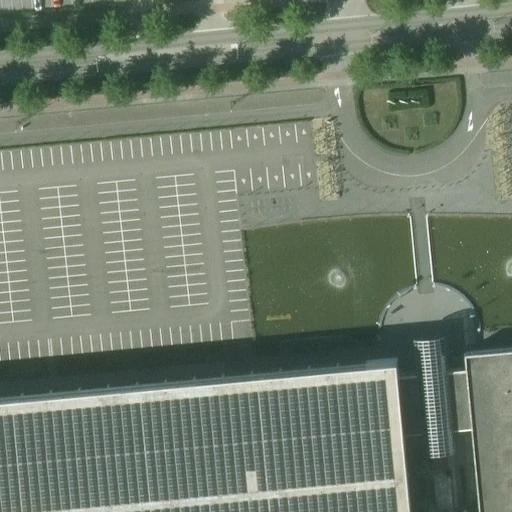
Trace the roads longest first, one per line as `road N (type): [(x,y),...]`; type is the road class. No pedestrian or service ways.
road 1 (unclassified): [(0,79),(511,30)]
road 2 (unclassified): [(511,10),(0,57)]
